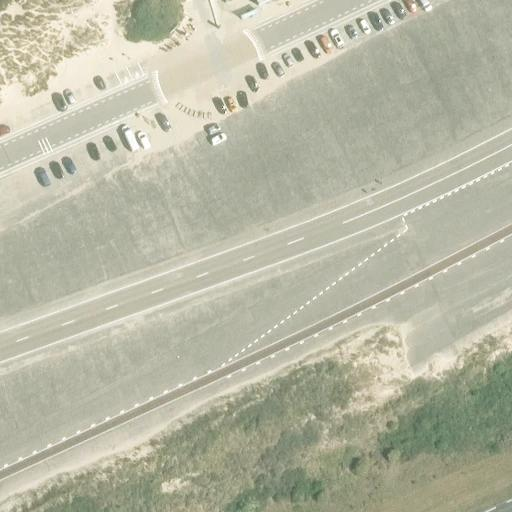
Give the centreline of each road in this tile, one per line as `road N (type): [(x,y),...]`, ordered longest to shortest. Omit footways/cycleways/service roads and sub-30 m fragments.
road 1 (unclassified): [(0,346),(380,208),(511,143)]
road 2 (unclassified): [(0,156),(348,0)]
